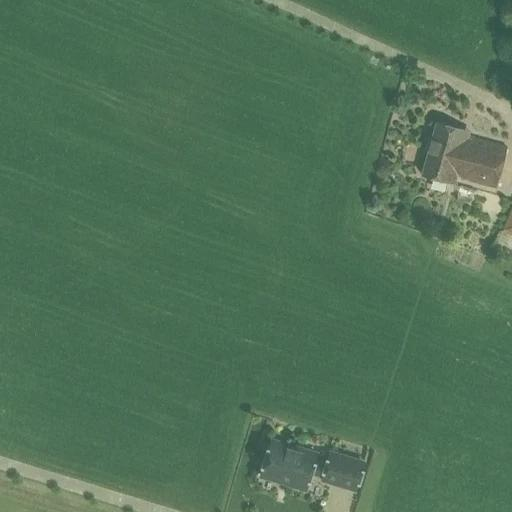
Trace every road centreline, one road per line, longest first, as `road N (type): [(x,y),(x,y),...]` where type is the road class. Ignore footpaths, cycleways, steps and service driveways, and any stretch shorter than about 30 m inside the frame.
road 1 (unknown): [(0,467),(145,511)]
road 2 (unclassified): [(393,64),(258,0)]
